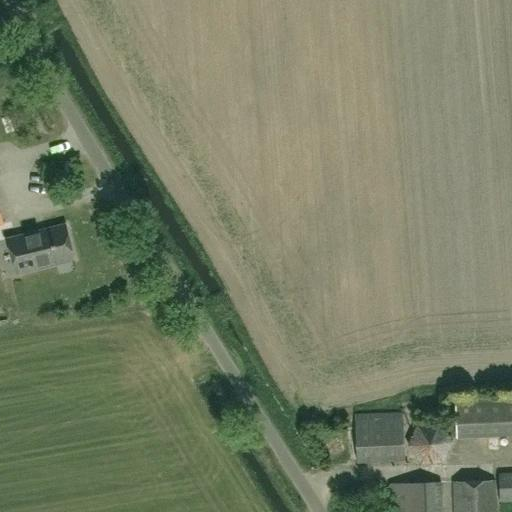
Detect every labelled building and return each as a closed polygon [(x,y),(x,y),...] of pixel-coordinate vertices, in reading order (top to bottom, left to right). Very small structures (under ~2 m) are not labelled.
[(8,239),(16,272),(73,258),(65,225),(8,239)] [(456,437),(511,434),(511,394),(455,397),(456,437)] [(404,459),(403,413),(354,415),(356,461),(404,459)] [(511,471),(501,472),(502,502),(511,501),(511,471)] [(495,511),(495,480),(483,480),(453,481),(453,511),(495,511)] [(388,484),(389,511),(440,511),(439,482),(388,484)] [(387,511),(386,490),(361,492),(362,511),(387,511)]
